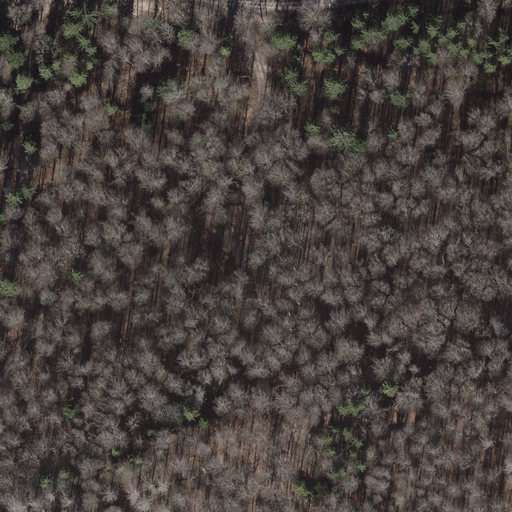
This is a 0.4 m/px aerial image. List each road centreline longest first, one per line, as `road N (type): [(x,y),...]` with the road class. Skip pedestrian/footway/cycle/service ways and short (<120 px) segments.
road 1 (track): [(0,152),(95,91),(203,58),(511,91)]
road 2 (track): [(230,4),(258,67),(264,104),(251,136),(171,222),(78,278),(0,386)]
road 3 (track): [(511,432),(422,409),(362,411),(300,432),(197,511)]
